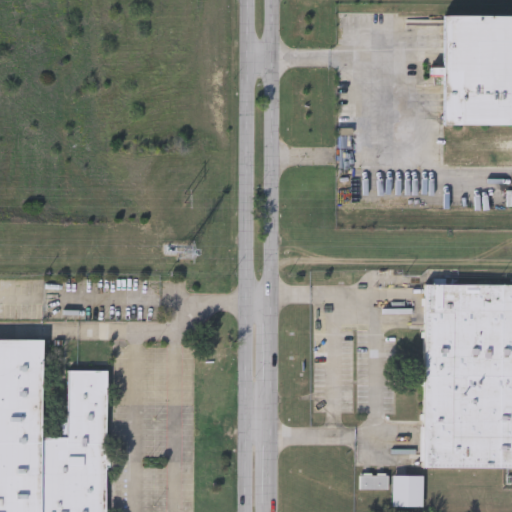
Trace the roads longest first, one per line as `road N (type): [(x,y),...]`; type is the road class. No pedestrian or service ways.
road 1 (secondary): [(268,511),(274,0)]
road 2 (secondary): [(247,0),(247,511)]
